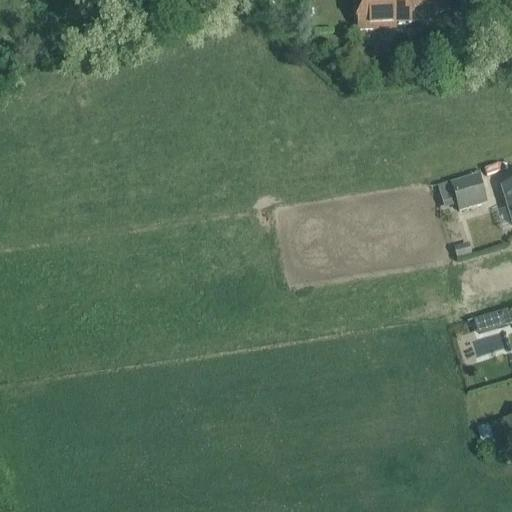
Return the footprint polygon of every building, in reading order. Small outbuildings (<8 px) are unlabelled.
[(430,0),(435,15),(449,10),(447,6),(461,2),(460,0),(355,0),(357,27),(411,24),(410,3),(419,0),(430,0)] [(459,213),(485,204),(477,178),(451,186),(459,213)] [(511,185),(502,189),(508,210),(511,208),(511,185)] [(457,261),(472,257),(467,245),(453,249),(457,261)] [(508,330),(503,313),(472,323),(478,340),(508,330)] [(511,419),(476,430),(483,452),(495,449),(496,453),(511,448),(511,419)]
